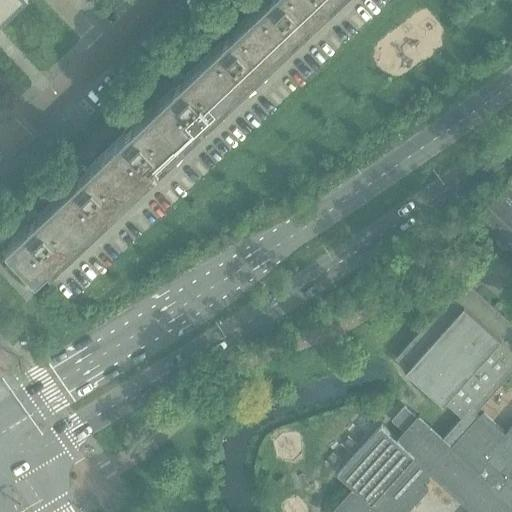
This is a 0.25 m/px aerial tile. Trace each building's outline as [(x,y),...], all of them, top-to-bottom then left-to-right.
[(0,0),(0,16),(17,0),(0,0)] [(38,271),(326,0),(263,0),(231,30),(229,29),(228,29),(226,27),(220,33),(223,35),(221,37),(223,38),(182,76),(181,74),(180,75),(177,73),(171,78),(174,81),(173,82),(174,83),(133,122),(132,120),(131,121),(128,119),(122,124),(125,127),(124,128),(125,130),(85,167),(84,166),(83,167),(80,164),(74,170),(77,173),(76,174),(77,175),(36,213),(35,212),(34,213),(31,210),(25,216),(28,219),(27,219),(29,221),(9,240),(38,271)] [(511,250),(511,188),(506,182),(475,215),(495,234),(495,242),(500,246),(509,247),(511,250)] [(468,408),(474,414),(511,370),(511,321),(465,279),(396,357),(408,367),(407,369),(443,402),(445,401),(461,416),(468,408)] [(405,406),(393,420),(405,431),(418,417),(405,406)] [(357,482),(354,485),(355,486),(335,508),(339,511),(391,511),(399,504),(405,510),(426,487),(426,486),(420,480),(430,470),(475,511),(511,511),(511,426),(506,433),(484,413),(479,419),(474,414),(468,408),(461,416),(441,438),(418,417),(405,431),(399,438),(397,437),(395,440),(419,462),(412,470),(404,463),(380,490),(388,497),(381,505),(357,482)] [(395,440),(397,437),(383,424),(339,471),(354,485),(357,482),(381,505),(388,497),(380,490),(404,463),(412,470),(419,462),(395,440)]
